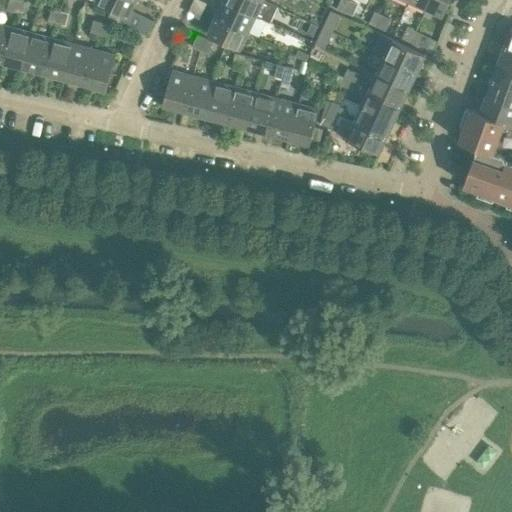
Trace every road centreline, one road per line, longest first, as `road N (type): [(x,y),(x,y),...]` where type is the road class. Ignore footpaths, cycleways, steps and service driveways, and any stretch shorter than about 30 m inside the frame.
road 1 (residential): [(491,0),(420,194),(123,127)]
road 2 (residential): [(123,127),(179,0)]
road 3 (residential): [(123,127),(0,101)]
